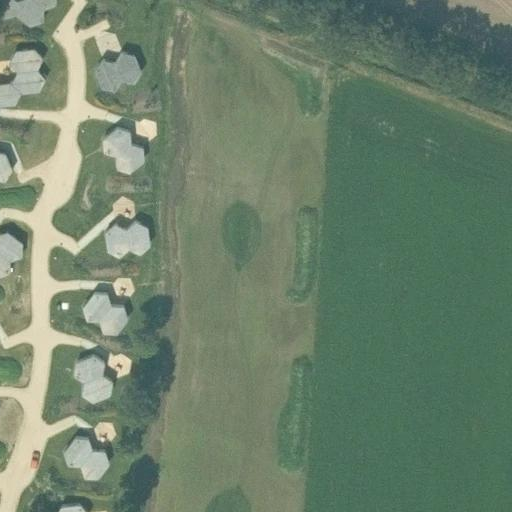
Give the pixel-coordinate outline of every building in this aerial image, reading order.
[(0,0),(0,12),(5,17),(17,13),(30,24),(43,20),(44,8),(55,4),(55,0),(0,0)] [(0,103),(15,102),(21,91),(39,89),(45,78),(37,69),(42,58),(34,48),(16,50),(10,61),(18,71),(13,81),(0,82),(0,103)] [(96,71),(103,88),(115,91),(122,81),(134,83),(142,73),(135,56),(122,53),(115,63),(104,61),(96,71)] [(118,166),(130,170),(144,159),(143,146),(131,142),(130,130),(118,126),(104,137),(105,150),(117,154),(118,166)] [(0,178),(5,180),(12,169),(5,152),(0,151),(0,178)] [(108,249),(120,255),(129,247),(140,252),(149,244),(147,226),(136,220),(126,228),(115,223),(106,231),(108,249)] [(0,274),(9,271),(10,259),(21,255),(22,242),(7,231),(0,233),(0,274)] [(83,306),(87,319),(100,319),(104,331),(116,332),(127,317),(123,305),(111,304),(107,293),(94,292),(83,306)] [(74,374),(84,381),(82,393),(93,400),(109,393),(112,380),(102,374),(104,362),(94,354),(77,361),(74,374)] [(65,451),(69,463),(81,464),(85,475),(98,476),(109,462),(104,450),(92,449),(88,437),(76,437),(65,451)] [(62,505),(58,511),(86,511),(80,503),(62,505)]
